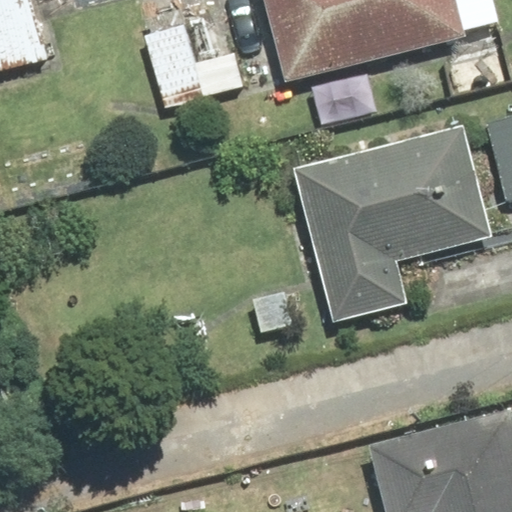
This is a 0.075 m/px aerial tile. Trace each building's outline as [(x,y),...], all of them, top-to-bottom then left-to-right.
[(0,0),(0,62),(4,81),(60,69),(45,0),(0,0)] [(511,16),(508,0),(281,0),(299,76),(511,25),(511,16)] [(199,21),(154,33),(174,111),(255,89),(244,50),(209,59),(199,21)] [(511,117),(499,121),(511,181),(511,117)] [(305,160),(335,319),(422,303),(413,258),(500,242),(479,127),(305,160)] [(511,511),(511,408),(384,438),(401,511),(511,511)]
